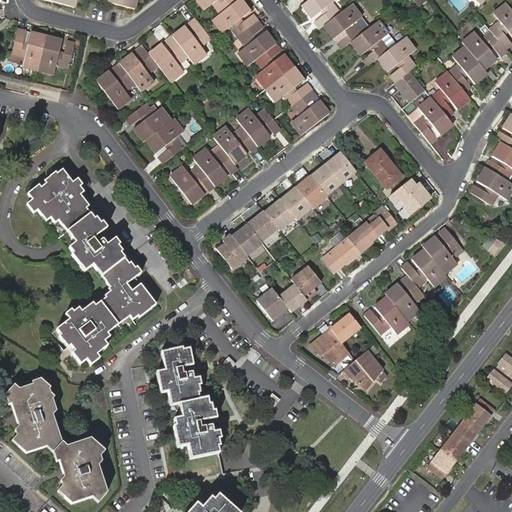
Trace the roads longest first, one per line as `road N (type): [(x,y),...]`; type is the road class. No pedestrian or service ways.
road 1 (residential): [(129,511),(147,492),(122,363),(219,287)]
road 2 (residential): [(274,347),(442,212),(453,187)]
road 3 (residential): [(185,241),(363,100)]
road 4 (tertiary): [(405,448),(511,311)]
road 5 (residential): [(185,241),(91,121),(78,118)]
road 6 (residential): [(405,448),(274,347)]
road 7 (residential): [(25,0),(30,10),(113,33),(170,0)]
road 8 (residential): [(264,0),(336,90),(363,100)]
road 9 (residential): [(363,100),(381,104),(453,187)]
road 10 (residential): [(453,187),(474,135),(511,81)]
